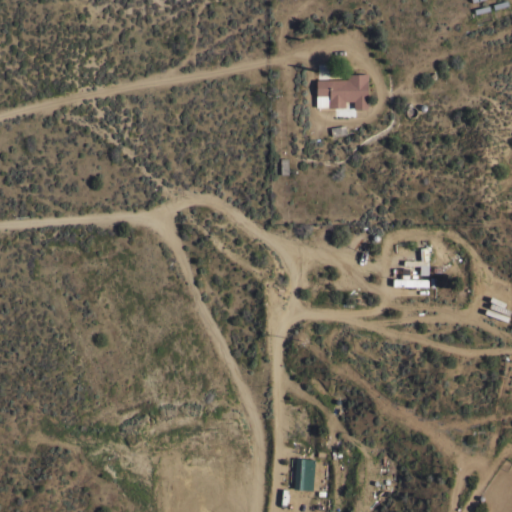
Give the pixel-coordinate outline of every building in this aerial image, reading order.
[(315,107),(315,79),(346,78),(346,73),(367,73),(367,81),(366,81),(366,96),(367,108),(353,108),(352,100),(344,100),(344,106),(327,107),(315,107)] [(344,124),(345,133),(331,135),(329,127),(344,124)] [(279,157),(286,157),(287,173),(279,174),(279,157)] [(394,284),(394,277),(393,267),(402,267),(403,272),(405,272),(406,277),(425,277),(425,283),(394,284)] [(312,483),(293,482),(294,457),(313,458),(312,483)] [(327,497),(324,511),(311,511),(314,496),(327,497)]
